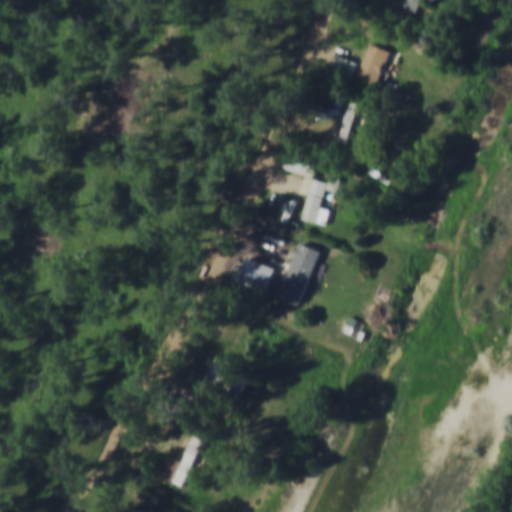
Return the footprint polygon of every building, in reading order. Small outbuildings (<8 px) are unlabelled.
[(424,0),(398,0),(398,1),(418,11),(424,0)] [(357,76),(378,85),(392,49),(371,41),(357,76)] [(352,74),(358,61),(338,53),(333,66),(352,74)] [(345,142),(363,101),(355,97),(336,138),(345,142)] [(317,175),(321,161),(292,153),(288,167),(317,175)] [(327,223),(331,206),(323,204),(329,181),(314,177),(304,217),(327,223)] [(252,378),(233,368),(236,362),(218,353),(207,378),(244,396),(252,378)] [(166,475),(187,484),(207,438),(197,434),(185,460),(174,455),(166,475)]
